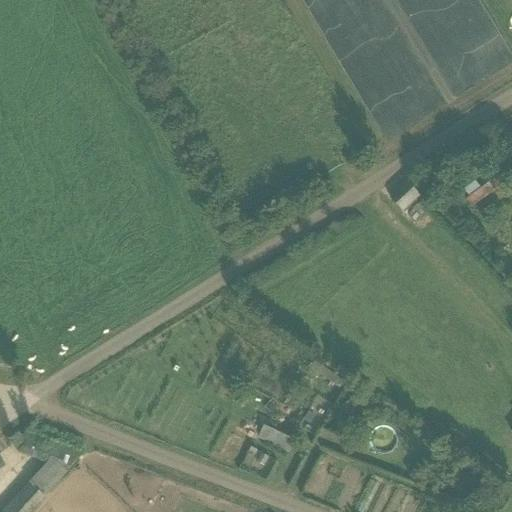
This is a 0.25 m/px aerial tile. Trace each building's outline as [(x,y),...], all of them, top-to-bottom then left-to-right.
[(255,208),(277,201),(269,178),(247,185),(255,208)] [(391,199),(403,212),(421,196),(408,183),(391,199)] [(304,421),(310,425),(315,416),(309,412),(304,421)] [(259,437),(289,451),(295,438),(265,425),(259,437)] [(28,511),(44,495),(30,482),(1,511),(28,511)] [(470,490),(456,485),(451,496),(465,501),(470,490)]
